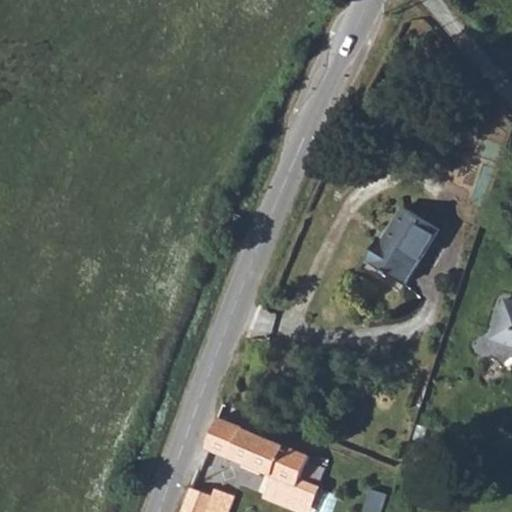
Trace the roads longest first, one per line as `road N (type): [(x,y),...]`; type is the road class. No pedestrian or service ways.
road 1 (tertiary): [(370,0),(248,272),(161,511)]
road 2 (residential): [(426,0),(511,91)]
